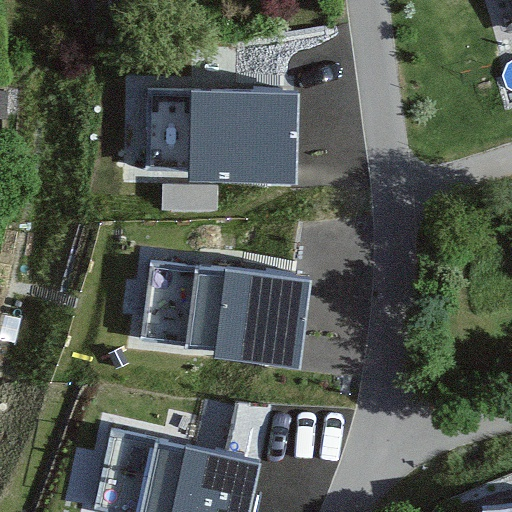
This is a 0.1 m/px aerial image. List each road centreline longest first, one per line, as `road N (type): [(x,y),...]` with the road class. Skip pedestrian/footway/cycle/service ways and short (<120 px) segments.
road 1 (residential): [(372,444),(389,351),(395,240),(369,0)]
road 2 (residential): [(511,414),(372,444)]
